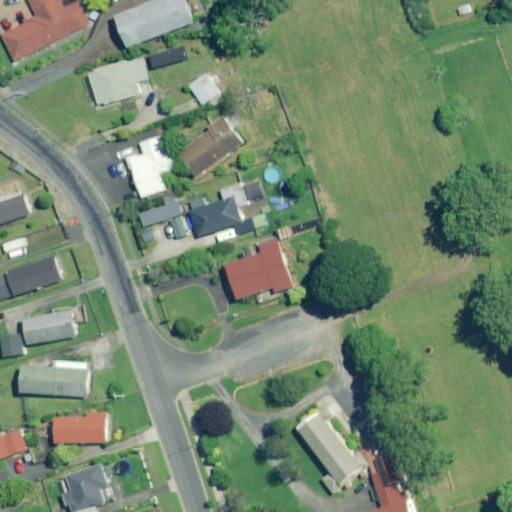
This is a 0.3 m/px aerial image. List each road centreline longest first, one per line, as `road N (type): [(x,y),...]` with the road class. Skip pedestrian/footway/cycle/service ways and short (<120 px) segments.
road 1 (tertiary): [(150,380),(97,223),(59,171),(0,119)]
road 2 (residential): [(297,335),(150,380)]
road 3 (tertiary): [(194,511),(150,380)]
